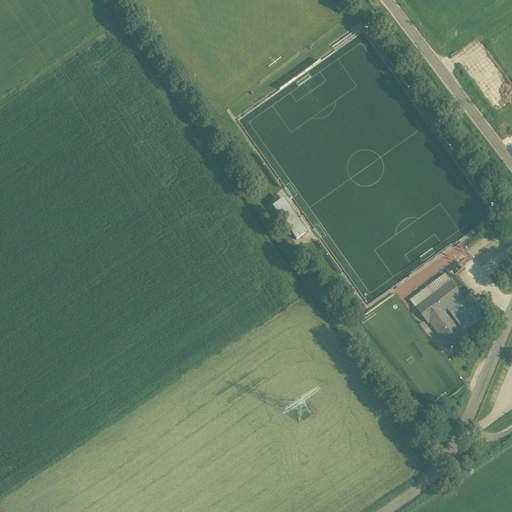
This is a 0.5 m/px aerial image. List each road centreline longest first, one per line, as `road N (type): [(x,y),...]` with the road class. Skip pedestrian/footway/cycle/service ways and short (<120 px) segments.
road 1 (unclassified): [(387,511),(431,473),(462,429),(511,310)]
road 2 (unclassified): [(511,163),(387,0)]
